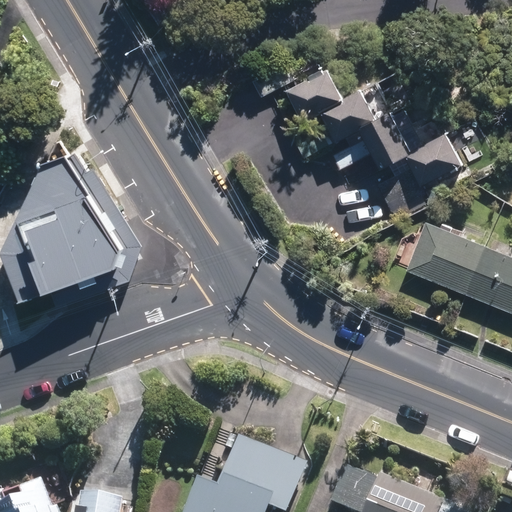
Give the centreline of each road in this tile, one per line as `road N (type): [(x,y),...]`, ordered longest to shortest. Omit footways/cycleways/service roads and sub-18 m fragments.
road 1 (secondary): [(71,0),(254,292)]
road 2 (secondary): [(254,292),(334,349),(511,421)]
road 3 (residential): [(254,292),(0,383)]
